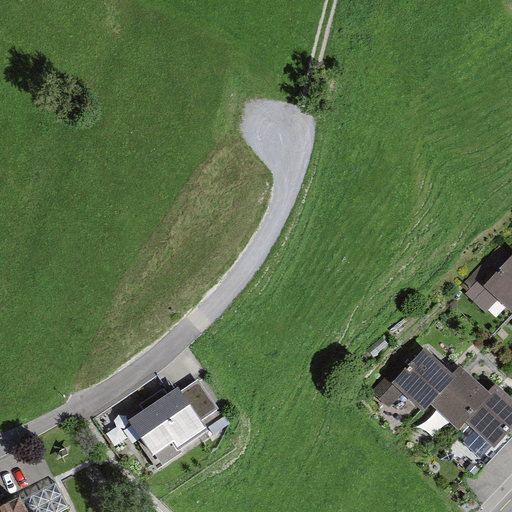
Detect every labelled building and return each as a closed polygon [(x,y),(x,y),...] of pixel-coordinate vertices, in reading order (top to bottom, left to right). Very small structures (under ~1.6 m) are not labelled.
[(511,264),(484,293),(511,319),(511,264)] [(453,377),(426,351),(393,386),(424,415),(432,407),(457,380),(453,377)] [(492,398),(489,395),(461,369),(453,377),(457,380),(432,407),(460,433),(467,425),(492,398)] [(199,383),(179,396),(192,415),(201,428),(220,415),(199,383)] [(495,451),(511,433),(511,403),(495,388),(489,395),(492,398),(467,425),(495,451)] [(201,428),(192,415),(179,396),(178,394),(128,428),(141,448),(153,465),(173,452),(178,460),(209,440),(201,428)] [(38,511),(32,499),(4,511),(38,511)]
